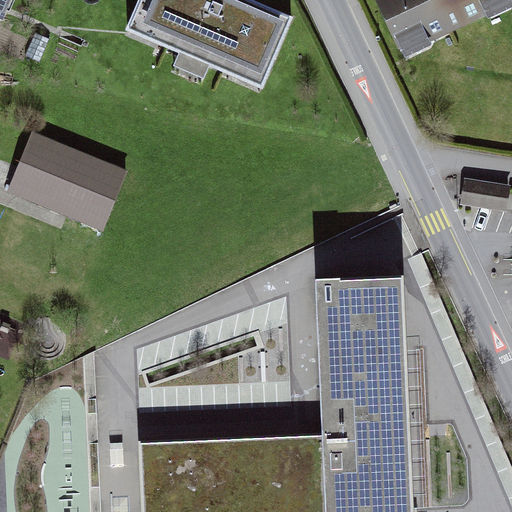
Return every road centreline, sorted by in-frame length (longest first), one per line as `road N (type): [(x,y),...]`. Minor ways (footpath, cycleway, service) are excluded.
road 1 (residential): [(411,169),(511,386)]
road 2 (residential): [(332,0),(411,169)]
